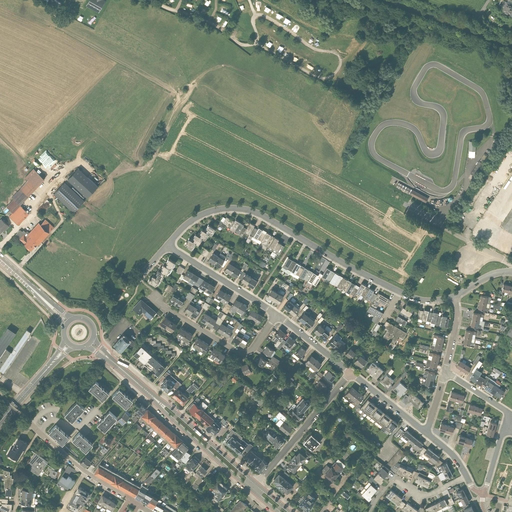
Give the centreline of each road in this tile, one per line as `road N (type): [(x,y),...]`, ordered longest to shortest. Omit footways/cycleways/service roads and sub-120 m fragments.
road 1 (residential): [(452,297),(404,294),(247,210),(205,213),(168,244)]
road 2 (residential): [(275,314),(240,355),(155,297)]
road 3 (residential): [(150,511),(89,475),(30,423)]
road 4 (residential): [(256,483),(350,373)]
road 5 (primary): [(153,397),(250,490)]
road 6 (primary): [(256,483),(153,397)]
road 7 (unclassified): [(511,46),(386,0)]
road 8 (residential): [(275,314),(168,244)]
